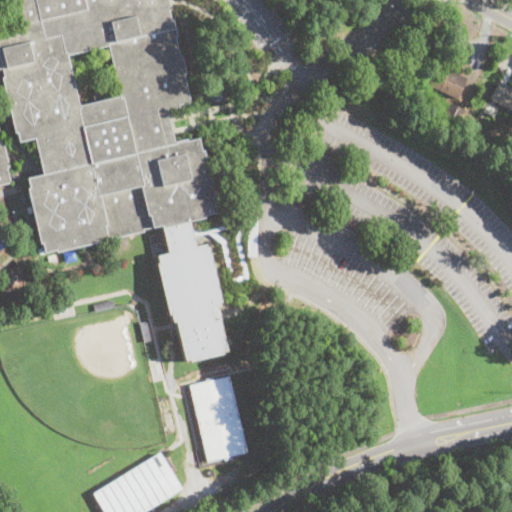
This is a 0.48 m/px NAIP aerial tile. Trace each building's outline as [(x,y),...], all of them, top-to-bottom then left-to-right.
[(0,0),(168,0),(171,9),(170,9),(176,36),(175,36),(179,55),(181,54),(185,73),(183,74),(189,103),(166,108),(174,142),(198,136),(201,150),(203,150),(215,199),(213,200),(216,212),(203,215),(204,217),(188,221),(194,246),(205,244),(206,247),(208,247),(221,302),(218,302),(219,305),(210,307),(213,319),(218,318),(226,350),(221,351),(222,354),(188,361),(188,358),(183,359),(174,321),(171,321),(170,314),(167,314),(155,263),(158,262),(156,255),(167,252),(161,226),(116,237),(115,236),(95,240),(96,243),(55,252),(54,250),(42,253),(27,187),(29,187),(26,177),(42,174),(34,138),(18,142),(16,132),(14,133),(0,72),(0,0)] [(455,99),(427,87),(437,65),(465,77),(455,99)] [(511,88),(511,109),(485,94),(494,79),(511,88)] [(464,110),(457,124),(444,118),(450,104),(464,110)] [(0,135),(1,140),(4,139),(10,166),(8,167),(12,182),(0,184),(0,135)] [(491,145),(488,151),(478,145),(481,140),(491,145)] [(0,234),(8,241),(0,249),(0,234)] [(76,258),(65,261),(63,251),(74,248),(76,258)] [(114,305),(95,309),(95,304),(113,300),(114,305)] [(144,341),(138,321),(146,319),(152,339),(144,341)] [(189,384),(229,375),(246,450),(206,459),(189,384)] [(181,487),(140,511),(104,511),(92,492),(160,451),(181,487)]
